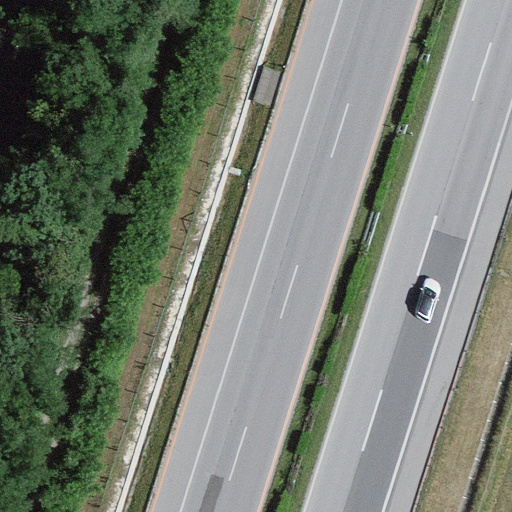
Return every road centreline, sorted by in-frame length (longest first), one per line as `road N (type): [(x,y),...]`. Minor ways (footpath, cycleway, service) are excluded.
road 1 (motorway): [(391,0),(228,511)]
road 2 (motorway): [(336,511),(499,0)]
road 3 (track): [(22,511),(185,0)]
